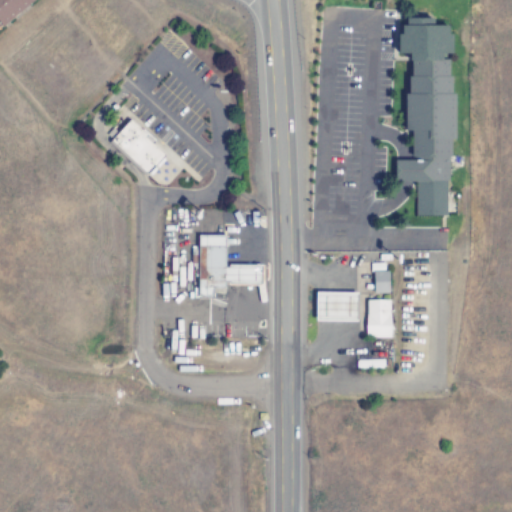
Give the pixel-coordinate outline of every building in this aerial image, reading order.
[(0,0),(0,26),(32,0),(0,0)] [(445,217),(447,140),(452,140),(453,93),(448,93),(449,57),(448,57),(449,26),(431,26),(431,19),(404,18),(404,26),(397,26),(396,54),(406,54),(404,131),(410,131),(409,160),(393,160),(392,182),(414,182),(413,216),(445,217)] [(107,142),(144,177),(165,155),(128,120),(107,142)] [(260,285),(260,265),(223,265),(223,236),(195,236),(195,288),(194,288),(194,299),(212,299),(212,293),(224,293),(224,285),(260,285)] [(387,293),(386,271),(372,272),(372,293),(387,293)] [(313,321),(355,321),(355,293),(314,293),(313,321)] [(365,300),(364,337),(388,337),(388,301),(365,300)]
